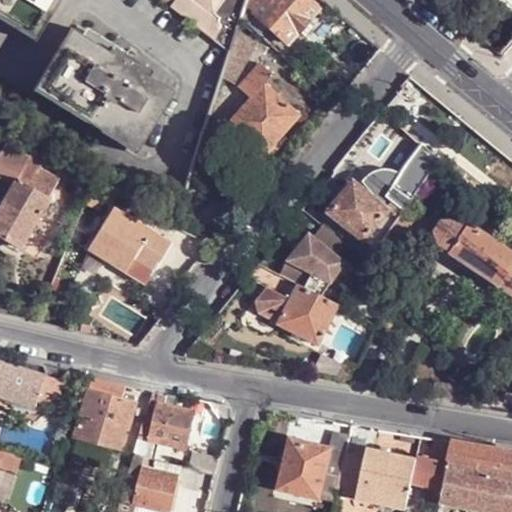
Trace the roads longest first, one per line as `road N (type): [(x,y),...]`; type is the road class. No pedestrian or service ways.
road 1 (residential): [(135,367),(185,320),(416,32)]
road 2 (residential): [(511,425),(262,385)]
road 3 (residential): [(0,335),(135,367)]
road 4 (residential): [(262,385),(233,511)]
road 5 (residential): [(262,385),(135,367)]
road 6 (primary): [(511,115),(416,32)]
